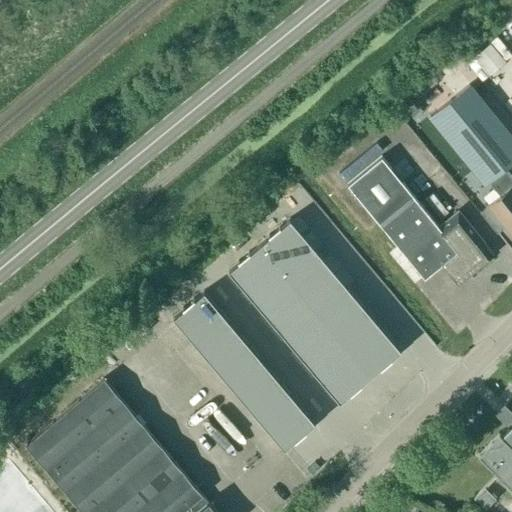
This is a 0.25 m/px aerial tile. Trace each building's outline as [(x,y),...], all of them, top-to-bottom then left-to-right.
[(506,226),(511,233),(511,177),(503,167),(511,159),(511,138),(468,85),(431,116),(484,182),(487,180),(500,195),(479,212),(496,233),(506,226)] [(442,263),(457,282),(492,253),(458,211),(439,227),(413,194),(378,222),(424,278),(442,263)] [(400,350),(289,218),(228,270),(339,402),(400,350)] [(314,422),(203,291),(172,317),(284,448),(314,422)] [(26,443),(83,511),(216,511),(103,378),(26,443)] [(511,511),(511,414),(510,413),(503,420),(509,426),(482,453),(500,471),(497,473),(511,487),(511,511)] [(475,498),(485,509),(495,499),(484,487),(473,498),(474,499),(475,498)]
